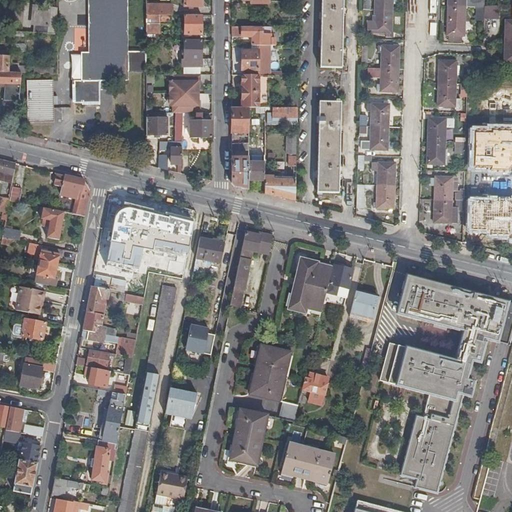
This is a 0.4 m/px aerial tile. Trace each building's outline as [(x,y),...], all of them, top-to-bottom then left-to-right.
[(147,72),(147,64),(147,54),(127,54),(127,0),(90,0),(90,54),(84,54),(84,81),(73,81),(73,106),(102,106),(102,90),(102,81),(115,81),(127,81),(127,72),(147,72)] [(202,0),(183,0),(183,8),(195,8),(195,0),(202,0)] [(324,0),(322,68),(343,69),(344,0),(324,0)] [(377,0),(377,9),(394,10),(394,0),(377,0)] [(37,3),(34,32),(49,33),(51,4),(37,3)] [(172,3),(147,3),(147,15),(172,15),(172,3)] [(51,4),(49,33),(60,34),(60,5),(51,4)] [(492,5),(487,6),(487,8),(486,17),(502,18),(502,4),(492,5)] [(468,8),(451,7),(450,36),(460,36),(467,37),(468,8)] [(394,10),(377,9),(376,24),(369,24),(368,33),(388,33),(393,33),(394,10)] [(202,35),(202,14),(184,15),(184,34),(202,35)] [(172,15),(147,15),(147,40),(160,40),(160,34),(156,34),(156,31),(160,31),(160,26),(172,26),(172,15)] [(265,33),(265,27),(233,27),(233,39),(255,39),(255,46),(261,46),(272,46),(278,46),(278,37),(274,38),(274,33),(265,33)] [(202,58),(202,40),(184,40),(184,59),(183,59),(183,65),(199,65),(212,65),(212,58),(202,58)] [(27,50),(27,44),(15,42),(14,49),(27,50)] [(383,69),(400,69),(401,46),(381,45),(381,52),(384,52),(383,69)] [(0,70),(20,71),(20,64),(13,64),(13,61),(10,61),(11,49),(0,48),(0,70)] [(243,71),(250,71),(261,71),(260,51),(243,51),(243,71)] [(269,76),(270,76),(272,51),(260,51),(261,71),(250,71),(249,76),(269,76)] [(442,61),(441,84),(458,85),(459,61),(442,61)] [(484,74),(485,62),(478,61),(478,66),(475,66),(474,74),(484,74)] [(400,93),(400,69),(383,69),(369,69),(369,77),(383,77),(383,86),(379,86),(379,92),(400,93)] [(21,102),(24,71),(20,71),(0,70),(0,81),(6,82),(5,84),(5,97),(12,98),(12,102),(21,102)] [(270,108),(269,76),(249,76),(243,76),(243,108),(248,108),(249,108),(266,109),(270,108)] [(53,81),(27,81),(28,123),(54,122),(53,81)] [(102,81),(102,90),(115,90),(115,81),(102,81)] [(194,81),(170,81),(170,106),(194,106),(194,103),(197,103),(197,84),(194,84),(194,81)] [(458,85),(441,84),(440,107),(457,107),(458,97),(458,85)] [(154,87),(147,87),(147,112),(159,112),(159,87),(154,87)] [(319,193),(340,193),(342,102),(321,101),(319,193)] [(373,112),(373,127),(390,127),(390,104),(369,104),(369,112),(373,112)] [(249,144),(248,108),(243,108),(233,108),(233,144),(249,144)] [(299,123),(299,108),(273,108),(273,114),(265,114),(265,123),(299,123)] [(212,138),(212,119),(203,119),(203,115),(197,115),(197,119),(191,119),(191,112),(181,112),(181,133),(181,137),(212,138)] [(368,127),(369,115),(361,114),(361,126),(367,127),(368,127)] [(147,116),(147,134),(168,135),(168,116),(147,116)] [(448,142),(448,127),(457,127),(458,120),(432,119),(431,142),(448,142)] [(366,155),(368,127),(367,127),(361,126),(361,135),(359,157),(366,157),(366,155)] [(390,127),(373,127),(372,143),(368,143),(368,150),(389,151),(390,127)] [(181,137),(181,133),(177,134),(176,138),(160,138),(160,141),(181,142),(181,137)] [(297,155),(297,135),(287,135),(287,154),(297,155)] [(448,142),(431,142),(431,165),(446,166),(448,142)] [(249,152),(249,144),(233,144),(233,152),(249,152)] [(182,164),(181,148),(181,145),(171,145),(171,149),(172,164),(182,164)] [(249,190),(249,182),(249,163),(249,159),(232,158),(233,182),(235,186),(249,190)] [(16,164),(0,159),(0,180),(13,184),(16,164)] [(265,176),(265,164),(249,163),(249,182),(264,183),(265,176)] [(380,186),(396,187),(396,163),(380,163),(380,171),(380,186)] [(85,182),(58,175),(57,187),(65,188),(63,197),(79,201),(76,215),(85,217),(90,190),(85,182)] [(267,194),(297,202),(298,177),(293,177),(293,180),(273,180),(273,176),(267,176),(267,194)] [(438,178),(437,202),(455,202),(455,195),(455,184),(461,184),(462,179),(438,178)] [(374,190),(374,186),(359,186),(358,209),(367,210),(367,200),(363,199),(363,191),(374,190)] [(396,211),(396,187),(380,186),(379,211),(396,211)] [(23,190),(12,188),(10,202),(21,204),(23,190)] [(6,220),(10,199),(2,198),(0,205),(0,211),(2,212),(1,219),(6,220)] [(455,202),(437,202),(436,223),(460,224),(461,208),(454,208),(455,202)] [(65,213),(45,209),(42,219),(44,220),(50,221),(49,227),(47,238),(60,241),(65,213)] [(2,239),(19,242),(21,232),(4,229),(2,239)] [(268,254),(272,234),(245,229),(229,308),(238,310),(251,250),(268,254)] [(224,243),(199,237),(195,257),(220,263),(224,243)] [(35,284),(56,288),(57,280),(55,280),(60,258),(62,258),(63,251),(43,247),(35,284)] [(322,304),(331,267),(317,264),(318,259),(318,258),(301,253),(296,274),(304,277),(303,281),(295,279),(289,305),(306,309),(308,301),(322,304)] [(353,270),(333,265),(328,285),(347,289),(353,270)] [(506,304),(404,277),(394,316),(460,333),(452,363),(389,346),(380,382),(432,396),(425,421),(416,419),(401,476),(418,480),(416,488),(435,493),(461,397),(468,399),(472,384),(465,382),(470,362),(479,365),(485,343),(477,341),(478,338),(496,343),(506,304)] [(162,285),(133,431),(116,511),(131,511),(148,430),(176,288),(162,285)] [(46,293),(21,288),(16,312),(39,316),(42,301),(44,302),(46,293)] [(105,291),(91,288),(82,332),(84,332),(95,334),(97,326),(102,327),(107,302),(108,302),(110,292),(105,291)] [(377,296),(355,290),(350,312),(363,315),(372,318),(377,296)] [(143,305),(144,299),(118,293),(117,300),(143,305)] [(320,312),(322,304),(308,301),(306,309),(320,312)] [(350,312),(349,318),(362,321),(363,315),(350,312)] [(43,341),(46,324),(25,320),(22,337),(43,341)] [(106,326),(105,336),(116,338),(117,329),(106,326)] [(210,329),(191,326),(186,352),(212,356),(216,336),(209,335),(210,329)] [(95,334),(84,332),(83,339),(103,343),(105,336),(101,335),(95,334)] [(132,360),(136,341),(121,339),(117,357),(132,360)] [(249,397),(279,403),(289,355),(259,349),(249,397)] [(111,355),(90,351),(88,361),(87,366),(108,371),(111,355)] [(42,369),(55,372),(57,364),(26,358),(21,388),(39,391),(42,369)] [(77,359),(76,367),(87,369),(87,366),(88,361),(77,359)] [(107,389),(110,373),(92,370),(89,385),(107,389)] [(303,391),(325,396),(329,380),(310,375),(308,381),(305,380),(303,391)] [(170,387),(164,414),(175,416),(187,419),(190,403),(195,404),(197,392),(170,387)] [(125,396),(116,394),(116,397),(110,396),(108,410),(105,427),(101,427),(98,442),(108,444),(116,446),(119,429),(122,410),(125,396)] [(197,404),(195,404),(190,403),(187,419),(192,420),(197,404)] [(287,424),(293,424),(297,407),(282,403),(278,422),(287,424)] [(9,408),(0,406),(0,423),(6,424),(9,408)] [(23,411),(9,408),(6,424),(5,431),(18,434),(23,411)] [(266,420),(239,415),(236,434),(245,436),(244,442),(234,440),(229,466),(256,471),(266,420)] [(187,419),(175,416),(173,428),(185,430),(187,419)] [(18,434),(5,431),(3,439),(17,442),(16,446),(19,447),(21,434),(18,434)] [(20,461),(37,465),(41,447),(32,445),(34,437),(21,434),(19,447),(23,448),(20,461)] [(245,436),(236,434),(234,440),(244,442),(245,436)] [(108,444),(98,442),(91,480),(103,482),(109,451),(107,450),(108,444)] [(329,483),(334,454),(289,444),(283,474),(329,483)] [(13,493),(31,496),(34,481),(37,465),(20,461),(19,461),(13,493)] [(185,480),(177,478),(160,474),(153,506),(174,510),(176,500),(181,501),(185,480)] [(67,482),(54,480),(51,497),(63,499),(66,487),(67,482)] [(106,509),(109,490),(101,488),(98,507),(106,509)] [(395,511),(396,510),(357,500),(354,511),(395,511)] [(71,511),(73,505),(57,501),(55,511),(71,511)]
